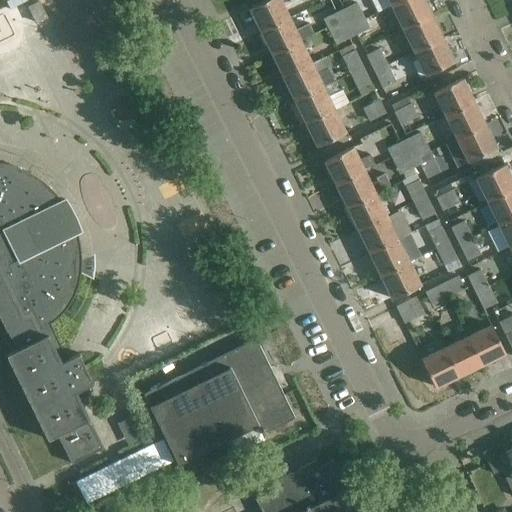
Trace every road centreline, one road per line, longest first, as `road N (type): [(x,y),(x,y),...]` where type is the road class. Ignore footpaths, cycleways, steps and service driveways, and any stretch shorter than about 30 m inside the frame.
road 1 (unclassified): [(397,454),(173,0)]
road 2 (residential): [(397,454),(511,398)]
